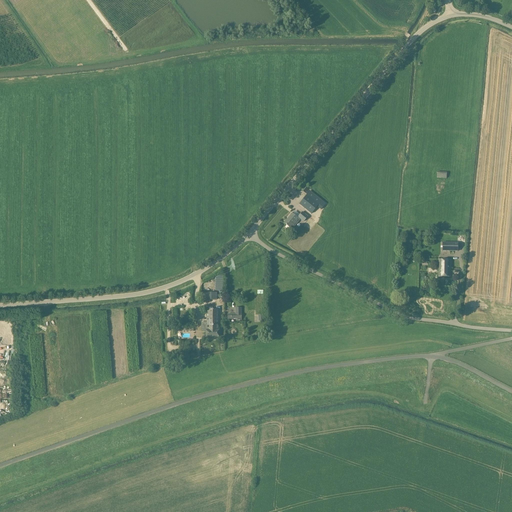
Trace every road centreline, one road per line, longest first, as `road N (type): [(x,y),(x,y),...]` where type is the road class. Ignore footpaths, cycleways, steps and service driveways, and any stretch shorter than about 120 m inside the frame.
road 1 (unclassified): [(434,355),(313,368),(207,393),(0,464)]
road 2 (unclassified): [(450,14),(413,37),(249,234)]
road 3 (unclassified): [(511,331),(413,317),(249,234)]
road 4 (unclassified): [(249,234),(217,262),(152,291),(0,305)]
